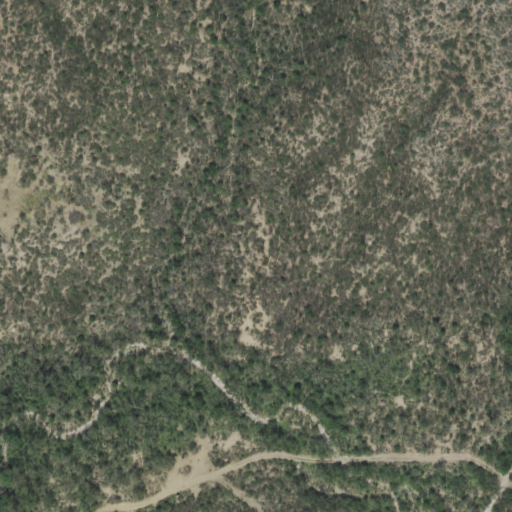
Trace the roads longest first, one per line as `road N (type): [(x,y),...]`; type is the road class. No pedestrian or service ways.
road 1 (track): [(223,477),(279,456),(346,464),(463,456),(511,484)]
road 2 (track): [(261,511),(223,477),(119,504),(82,492)]
